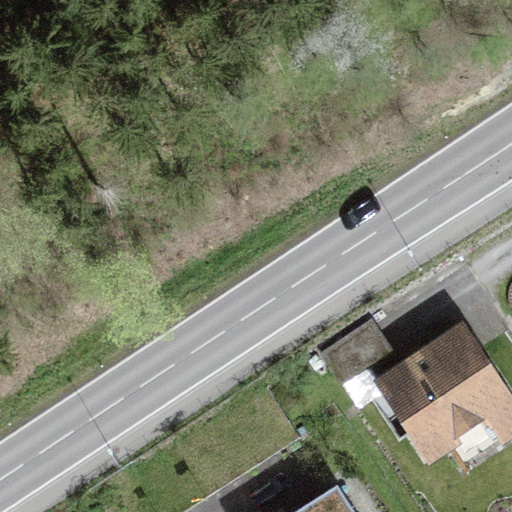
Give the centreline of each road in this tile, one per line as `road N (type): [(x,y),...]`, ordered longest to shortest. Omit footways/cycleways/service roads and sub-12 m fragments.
road 1 (secondary): [(511,140),(0,479)]
road 2 (residential): [(511,253),(409,317)]
